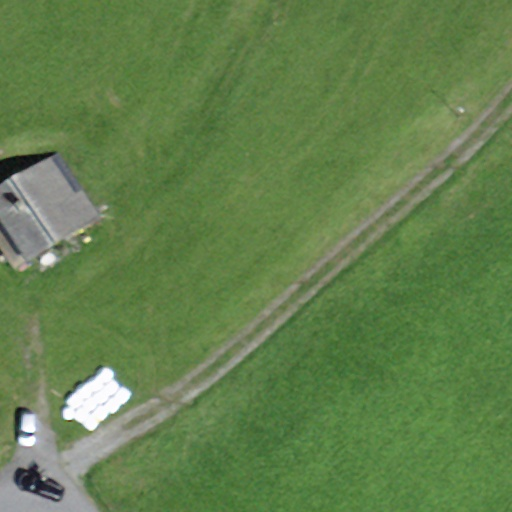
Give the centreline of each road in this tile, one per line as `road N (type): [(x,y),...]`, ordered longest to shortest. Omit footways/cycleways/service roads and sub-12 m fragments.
road 1 (track): [(42,506),(87,449),(210,362),(422,186),(511,86)]
road 2 (track): [(258,0),(245,45),(159,190),(108,244),(28,284)]
